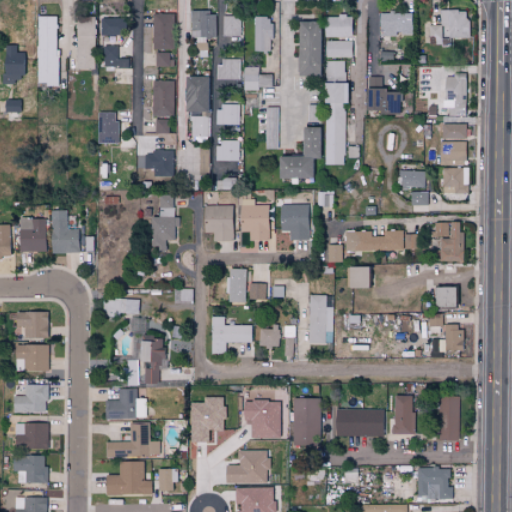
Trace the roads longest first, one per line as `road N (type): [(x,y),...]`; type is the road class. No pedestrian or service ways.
road 1 (secondary): [(500,511),(505,67)]
road 2 (residential): [(209,260),(209,379),(502,375)]
road 3 (residential): [(74,511),(75,304),(68,294)]
